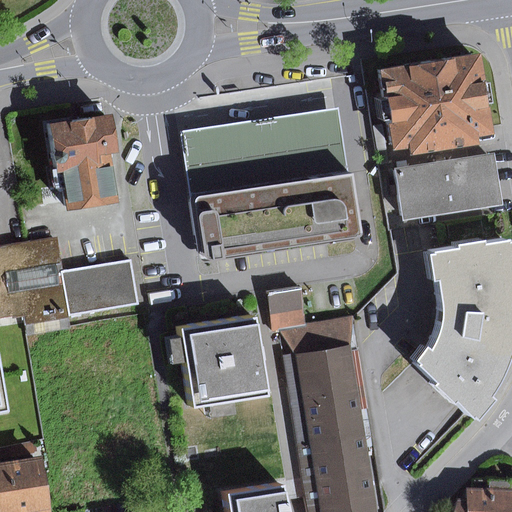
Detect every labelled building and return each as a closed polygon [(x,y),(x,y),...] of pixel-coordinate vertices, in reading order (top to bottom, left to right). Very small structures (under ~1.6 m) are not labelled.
[(477,53),(377,69),(390,150),(406,147),(407,154),(476,143),(475,136),(490,133),(477,53)] [(182,131),(192,198),(351,174),(341,107),(182,131)] [(110,117),(49,126),(53,155),(52,157),(52,164),(55,166),(56,172),(51,173),(54,189),(64,187),(67,210),(114,203),(107,156),(116,154),(110,117)] [(383,125),(373,127),(377,150),(387,149),(383,125)] [(397,170),(405,222),(504,207),(496,154),(397,170)] [(351,174),(192,198),(200,259),(202,261),(207,263),(362,239),(351,174)] [(0,314),(22,311),(24,324),(72,316),(65,273),(58,236),(0,247),(0,314)] [(423,346),(413,359),(436,382),(432,385),(450,401),(453,398),(470,417),(472,416),(475,418),(492,398),(488,396),(498,381),(503,369),(508,354),(511,339),(511,280),(509,267),(511,266),(511,248),(511,240),(506,241),(506,239),(481,243),(481,240),(454,244),(454,247),(431,250),(431,253),(426,253),(430,279),(436,278),(437,288),(440,302),(439,318),(436,329),(428,349),(423,346)] [(72,316),(139,304),(132,261),(65,273),(72,316)] [(301,290),(268,296),(273,330),(279,329),(307,325),(301,290)] [(279,329),(298,356),(353,347),(355,316),(307,325),(279,329)] [(175,330),(188,408),(263,396),(249,317),(175,330)] [(0,347),(0,416),(14,414),(2,347),(0,347)] [(298,356),(324,511),(379,511),(353,347),(298,356)] [(324,511),(298,356),(284,358),(309,511),(324,511)] [(40,457),(0,463),(0,511),(38,511),(49,510),(40,457)] [(455,511),(511,511),(511,491),(494,490),(495,481),(475,480),(474,490),(469,489),(468,501),(459,502),(455,511)] [(511,481),(495,481),(494,490),(511,491),(511,481)] [(282,511),(278,484),(221,493),(224,511),(282,511)]
